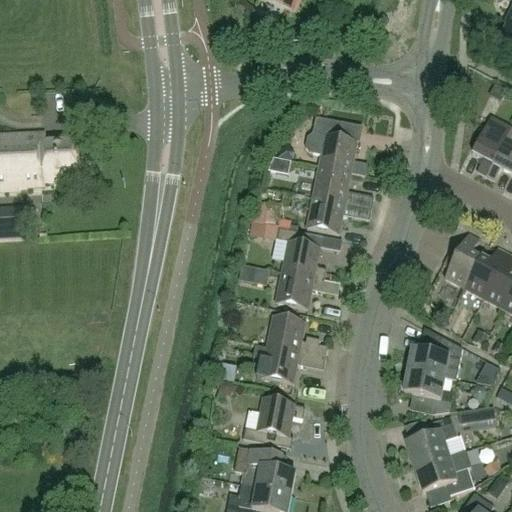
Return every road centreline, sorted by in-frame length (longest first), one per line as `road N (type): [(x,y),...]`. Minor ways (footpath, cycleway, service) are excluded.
road 1 (residential): [(381,511),(362,443),(366,350),(422,168)]
road 2 (secondary): [(98,511),(153,238)]
road 3 (residential): [(427,84),(309,77),(177,89)]
road 4 (unknown): [(154,90),(104,83),(37,111),(0,110)]
road 5 (secondary): [(153,238),(175,167),(177,89)]
road 6 (secondary): [(154,90),(153,238)]
